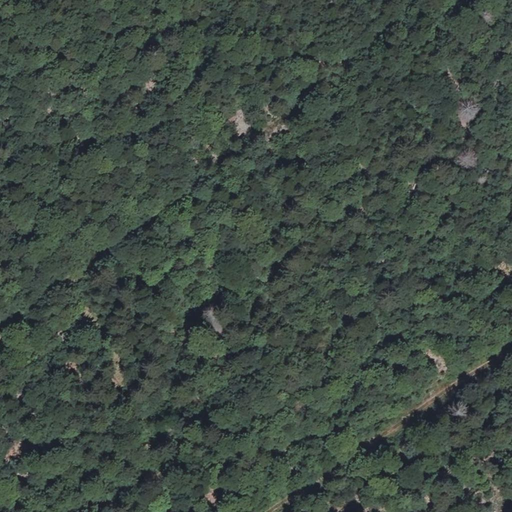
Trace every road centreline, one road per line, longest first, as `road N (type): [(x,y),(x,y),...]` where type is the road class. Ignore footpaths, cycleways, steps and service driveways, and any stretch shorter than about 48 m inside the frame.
road 1 (track): [(0,326),(272,130),(411,0)]
road 2 (track): [(271,511),(511,354)]
